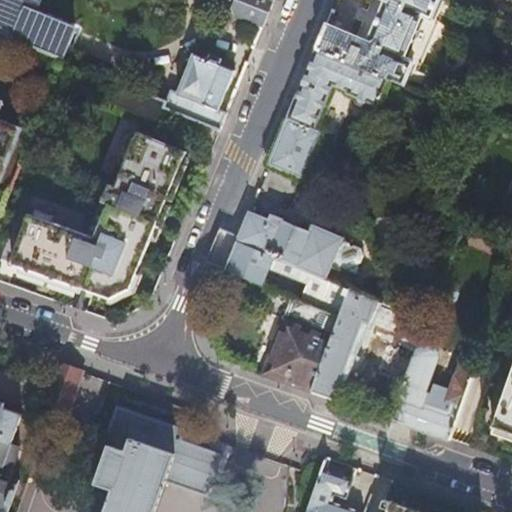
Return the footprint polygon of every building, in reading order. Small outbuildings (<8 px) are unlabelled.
[(0,0),(0,32),(14,38),(21,21),(19,20),(26,0),(0,0)] [(263,26),(274,0),(240,0),(238,7),(243,17),(263,26)] [(389,77),(393,79),(426,0),(384,0),(378,17),(368,39),(327,23),(322,36),(317,47),(389,77)] [(378,104),(381,96),(389,77),(317,47),(300,89),(277,145),(270,164),(293,173),(313,126),(320,129),(339,84),(349,89),(348,92),(355,95),(372,102),(378,104)] [(221,129),(228,112),(220,108),(236,70),(221,64),(221,63),(210,58),(211,57),(208,56),(207,58),(195,53),(172,109),(221,129)] [(381,96),(472,133),(479,115),(393,79),(389,77),(381,96)] [(372,102),(355,95),(353,99),(355,106),(363,110),(370,106),(372,102)] [(0,179),(21,130),(0,121),(0,105),(1,103),(0,102),(0,179)] [(188,152),(140,132),(117,186),(111,184),(104,200),(110,203),(96,236),(30,213),(11,262),(49,276),(111,298),(131,289),(158,223),(188,152)] [(249,215),(238,242),(264,252),(278,220),(279,219),(270,215),(267,221),(249,215)] [(278,220),(264,252),(293,264),(307,232),(278,220)] [(324,276),(335,251),(340,239),(310,225),(307,232),(293,264),(324,276)] [(233,255),(227,269),(259,282),(264,270),(329,296),(325,308),(341,315),(351,287),(324,276),(293,264),(264,252),(238,242),(233,255)] [(324,276),(351,287),(355,273),(350,258),(335,251),(324,276)] [(351,287),(341,315),(313,390),(334,397),(346,366),(349,367),(351,360),(353,355),(351,354),(363,320),(370,322),(378,299),(351,287)] [(287,317),(266,373),(285,380),(313,390),(341,315),(325,308),(296,296),(288,317),(287,317)] [(427,322),(416,317),(409,334),(421,339),(427,322)] [(421,339),(419,344),(392,417),(410,423),(452,438),(478,364),(480,359),(468,354),(466,360),(461,362),(456,375),(457,376),(452,391),(428,383),(438,356),(435,350),(437,344),(421,339)] [(59,363),(45,401),(68,409),(82,371),(73,368),(59,363)] [(511,370),(493,424),(511,430),(511,370)] [(0,511),(6,511),(13,494),(18,479),(5,474),(8,467),(11,468),(19,445),(9,442),(19,413),(3,407),(4,406),(0,404),(0,511)] [(154,511),(165,483),(207,498),(223,454),(205,448),(182,440),(186,429),(156,418),(117,405),(104,443),(109,444),(95,483),(113,490),(104,511),(154,511)] [(352,479),(323,469),(307,511),(327,511),(334,494),(345,498),(352,479)] [(13,494),(6,511),(15,511),(21,497),(13,494)] [(423,511),(391,500),(386,511),(423,511)]
